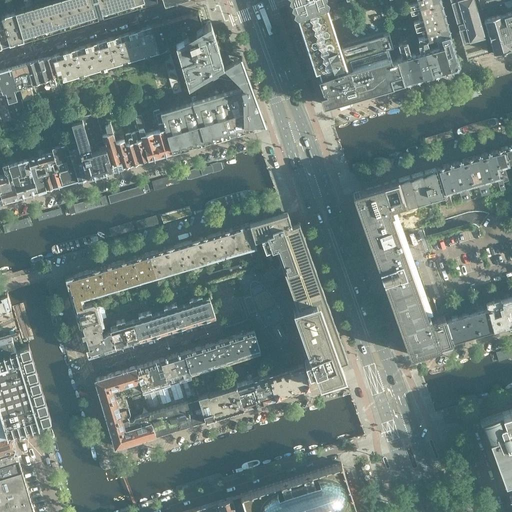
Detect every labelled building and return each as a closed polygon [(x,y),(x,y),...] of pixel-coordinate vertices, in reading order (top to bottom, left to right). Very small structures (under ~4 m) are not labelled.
[(70,26),(61,0),(55,0),(52,1),(60,29),(61,29),(69,27),(69,26),(70,26)] [(79,23),(71,0),(61,0),(70,26),(78,24),(78,23),(79,23)] [(102,15),(97,0),(71,0),(79,23),(98,18),(98,16),(102,15)] [(117,12),(113,0),(97,0),(102,15),(103,16),(117,12)] [(131,8),(128,0),(113,0),(117,12),(131,8)] [(145,4),(143,0),(128,0),(131,8),(145,4)] [(292,0),(317,76),(347,66),(340,45),(339,45),(324,0),(292,0)] [(439,0),(437,0),(409,8),(408,9),(409,13),(419,10),(421,14),(442,8),(439,0)] [(409,8),(437,0),(416,0),(417,1),(408,4),(409,8)] [(449,0),(453,10),(452,10),(452,12),(453,11),(456,21),(455,22),(456,23),(459,33),(459,34),(460,34),(462,41),(468,39),(484,35),(473,0),(449,0)] [(511,0),(478,0),(481,8),(494,4),(496,12),(499,11),(500,14),(484,19),(493,52),(510,47),(511,46),(511,0)] [(60,29),(52,1),(43,4),(51,31),(51,32),(60,29),(59,29),(60,29)] [(51,31),(43,4),(34,6),(42,34),(50,32),(51,31)] [(42,34),(34,6),(25,9),(33,37),(41,35),(41,34),(42,34)] [(414,25),(444,16),(442,8),(421,14),(410,17),(412,26),(414,25)] [(33,37),(25,9),(15,12),(23,40),(24,40),(32,37),(33,37)] [(223,61),(211,22),(210,22),(210,21),(195,31),(194,24),(202,22),(198,11),(167,20),(167,21),(170,29),(175,27),(175,30),(185,27),(187,34),(172,42),(185,84),(210,70),(221,64),(223,63),(222,61),(223,61)] [(23,40),(15,12),(4,15),(5,16),(1,17),(4,28),(9,44),(23,40)] [(447,25),(444,16),(414,25),(415,29),(424,27),(426,31),(447,25)] [(170,47),(165,30),(170,29),(167,21),(167,20),(138,29),(146,54),(170,47)] [(426,40),(436,37),(440,36),(449,33),(447,25),(426,31),(427,35),(418,38),(419,42),(422,41),(426,40)] [(9,44),(4,28),(0,29),(0,27),(0,40),(2,46),(9,44)] [(146,54),(138,29),(114,36),(122,61),(146,54)] [(403,83),(396,57),(391,59),(387,46),(392,44),(388,30),(340,45),(347,66),(317,76),(322,90),(324,90),(325,93),(319,95),(323,106),(329,104),(328,104),(329,106),(403,83)] [(456,56),(449,33),(440,36),(450,69),(457,67),(458,64),(456,56)] [(122,61),(114,36),(91,43),(98,68),(122,61)] [(450,69),(440,36),(436,37),(438,45),(433,47),(440,72),(443,71),(445,71),(450,69)] [(422,78),(415,52),(410,53),(406,40),(402,41),(413,80),(417,79),(422,78)] [(440,72),(433,47),(428,48),(426,40),(422,41),(431,75),(436,74),(440,73),(440,72)] [(413,80),(402,41),(397,43),(401,56),(396,57),(403,83),(407,82),(409,81),(413,80)] [(431,75),(422,41),(419,42),(417,43),(419,51),(415,52),(422,78),(423,77),(423,78),(427,76),(431,75)] [(98,68),(91,43),(67,50),(74,76),(98,68)] [(468,58),(482,54),(481,49),(466,54),(468,58)] [(74,76),(67,50),(51,55),(57,74),(58,80),(74,76)] [(57,74),(51,55),(42,57),(50,84),(55,83),(52,75),(57,74)] [(266,124),(241,56),(240,56),(240,57),(223,66),(225,68),(222,69),(221,64),(210,70),(211,72),(213,74),(214,75),(216,76),(218,77),(220,78),(221,79),(223,79),(225,79),(226,80),(229,80),(231,80),(232,80),(234,79),(236,79),(242,85),(242,89),(241,88),(241,87),(160,111),(161,111),(160,111),(160,112),(172,151),(180,149),(253,128),(261,125),(266,124)] [(50,84),(42,57),(26,62),(32,81),(43,78),(46,80),(48,85),(50,84)] [(33,87),(32,81),(26,62),(18,64),(31,104),(38,102),(35,94),(32,95),(30,88),(33,87)] [(31,104),(18,64),(11,67),(17,88),(18,87),(19,92),(22,91),(24,97),(21,98),(23,106),(31,104)] [(17,88),(11,67),(0,69),(0,83),(2,92),(5,91),(8,101),(17,98),(14,89),(17,88)] [(11,120),(9,113),(2,92),(0,83),(0,109),(4,122),(11,120)] [(478,95),(475,86),(448,94),(450,103),(478,95)] [(448,103),(446,95),(419,103),(421,112),(448,103)] [(125,110),(123,105),(115,107),(116,113),(125,110)] [(116,113),(115,107),(107,110),(108,116),(116,114),(116,113)] [(26,115),(23,108),(16,111),(18,118),(26,115)] [(77,179),(67,143),(66,140),(57,113),(56,109),(42,113),(53,151),(55,160),(58,170),(62,183),(62,184),(73,180),(77,179)] [(172,151),(160,112),(159,109),(153,111),(157,122),(158,122),(160,129),(153,131),(159,155),(172,151)] [(18,118),(16,111),(9,113),(11,120),(18,118)] [(74,130),(71,120),(68,112),(60,114),(65,132),(74,130)] [(123,165),(116,141),(109,118),(106,119),(107,122),(104,122),(106,131),(109,133),(102,135),(96,113),(83,116),(82,117),(71,120),(74,130),(81,153),(87,176),(123,165)] [(159,155),(153,131),(145,133),(143,126),(144,126),(141,114),(135,116),(142,139),(142,138),(148,158),(159,155)] [(461,135),(462,135),(501,125),(498,115),(459,126),(459,127),(458,127),(458,128),(457,129),(457,130),(457,131),(457,132),(457,133),(458,133),(458,134),(459,134),(460,135),(461,135)] [(454,138),(452,130),(422,138),(425,146),(454,138)] [(142,138),(142,139),(137,140),(135,131),(131,132),(140,161),(148,158),(142,138)] [(140,161),(131,132),(125,134),(128,142),(125,143),(131,163),(140,161)] [(131,163),(125,143),(124,139),(116,141),(123,165),(131,163)] [(87,176),(81,153),(76,155),(73,143),(69,144),(69,142),(67,143),(77,179),(87,176)] [(509,164),(508,162),(504,146),(493,149),(501,178),(507,176),(504,165),(509,164)] [(62,183),(58,170),(54,171),(51,161),(55,160),(53,151),(49,152),(47,147),(43,148),(45,153),(54,185),(62,183)] [(501,178),(493,149),(483,152),(491,178),(496,177),(499,186),(504,185),(501,178)] [(491,178),(483,152),(474,155),(484,191),(489,189),(486,180),(491,178)] [(45,153),(37,156),(39,164),(43,163),(46,174),(42,175),(46,188),(54,185),(45,153)] [(484,191),(474,155),(464,158),(472,184),(477,182),(480,192),(484,191)] [(46,188),(42,175),(38,176),(34,166),(39,164),(37,156),(28,158),(37,190),(46,188)] [(37,190),(28,158),(22,160),(21,157),(19,158),(20,161),(18,161),(28,193),(37,190)] [(472,184),(464,158),(455,161),(465,196),(469,195),(467,186),(472,184)] [(28,193),(18,161),(9,164),(18,196),(28,193)] [(465,196),(455,161),(445,164),(453,190),(458,188),(461,198),(465,196)] [(18,196),(9,164),(8,162),(2,164),(5,174),(0,175),(0,174),(0,193),(2,201),(18,196)] [(218,163),(215,164),(185,173),(188,182),(218,173),(221,172),(223,170),(224,170),(224,168),(225,167),(225,166),(225,165),(224,165),(223,164),(222,164),(221,163),(218,163)] [(432,313),(412,256),(409,248),(395,208),(392,209),(391,205),(403,200),(403,201),(404,201),(406,207),(434,198),(438,197),(444,195),(446,202),(451,201),(448,191),(453,190),(445,164),(429,168),(397,178),(398,179),(397,178),(351,191),(409,354),(418,351),(423,350),(422,349),(429,347),(430,348),(431,347),(437,345),(438,345),(440,344),(445,342),(445,343),(446,342),(452,340),(446,321),(444,314),(431,318),(429,314),(432,313)] [(180,184),(177,174),(152,181),(155,191),(180,184)] [(151,191),(149,183),(109,195),(111,203),(151,191)] [(210,212),(211,212),(256,198),(257,198),(258,197),(258,196),(258,195),(258,194),(258,193),(258,192),(257,191),(256,190),(255,190),(254,189),(209,202),(208,203),(207,203),(207,204),(207,205),(206,206),(206,207),(206,208),(207,209),(207,210),(208,210),(208,211),(209,211),(210,212)] [(110,206),(107,195),(68,207),(71,217),(110,206)] [(36,214),(38,221),(63,214),(61,207),(36,214)] [(193,214),(191,207),(160,217),(162,224),(193,214)] [(324,294),(299,222),(295,223),(291,224),(287,211),(264,218),(265,218),(262,219),(267,233),(266,233),(267,235),(271,248),(275,247),(295,303),(296,307),(317,300),(319,306),(320,306),(321,307),(320,308),(324,319),(325,319),(325,321),(329,333),(330,333),(330,334),(330,335),(334,347),(335,346),(335,348),(334,348),(339,360),(340,362),(344,360),(347,359),(324,294)] [(136,221),(139,231),(159,225),(156,215),(136,221)] [(30,218),(0,226),(0,235),(32,226),(30,218)] [(267,235),(266,233),(267,233),(262,219),(265,218),(264,218),(249,222),(232,227),(235,236),(239,249),(256,244),(254,239),(267,235)] [(106,229),(109,240),(135,233),(132,222),(106,229)] [(239,249),(235,236),(232,227),(215,232),(222,254),(239,249)] [(222,254),(215,232),(199,237),(205,259),(222,254)] [(102,237),(102,236),(101,235),(99,234),(96,234),(94,234),(68,242),(71,250),(96,242),(99,241),(100,240),(101,239),(102,237)] [(205,259),(199,237),(182,242),(189,264),(205,259)] [(189,264),(182,242),(166,246),(172,269),(189,264)] [(172,269),(166,246),(149,251),(156,274),(172,269)] [(156,274),(149,251),(132,256),(139,279),(156,274)] [(139,279),(132,256),(116,261),(122,284),(139,279)] [(261,263),(259,258),(243,263),(244,269),(261,263)] [(122,284),(116,261),(99,266),(106,289),(122,284)] [(244,269),(243,263),(226,268),(228,274),(244,269)] [(106,289),(99,266),(82,271),(89,293),(106,289)] [(211,279),(228,274),(226,268),(209,274),(211,279)] [(89,293),(82,271),(65,276),(74,307),(83,304),(80,296),(89,293)] [(206,287),(204,281),(195,284),(196,290),(206,287)] [(196,290),(195,284),(178,289),(180,295),(196,290)] [(180,295),(178,289),(161,294),(163,299),(180,295)] [(511,322),(511,297),(510,289),(505,290),(508,300),(502,302),(507,324),(511,322)] [(11,306),(7,292),(0,294),(0,308),(9,306),(9,307),(11,306)] [(163,299),(161,294),(145,299),(146,304),(163,299)] [(215,316),(210,298),(209,298),(201,300),(202,298),(201,295),(195,296),(202,320),(215,316)] [(202,320),(195,296),(189,298),(190,301),(193,303),(184,305),(190,324),(202,320)] [(146,304),(145,299),(128,304),(130,309),(146,304)] [(501,299),(486,304),(487,309),(493,328),(507,324),(502,302),(501,299)] [(334,347),(330,335),(330,334),(330,333),(329,333),(325,321),(325,319),(324,319),(320,308),(321,307),(320,306),(319,306),(317,300),(296,307),(292,308),(310,357),(304,359),(309,372),(314,370),(319,383),(345,375),(340,362),(339,360),(334,348),(335,348),(335,346),(334,347)] [(100,318),(96,303),(93,301),(83,304),(74,307),(79,324),(100,318)] [(190,324),(184,305),(176,308),(177,306),(176,302),(170,304),(177,328),(190,324)] [(130,309),(128,304),(117,307),(118,313),(130,309)] [(177,328),(170,304),(163,306),(165,309),(167,311),(159,313),(164,331),(177,328)] [(0,337),(16,333),(9,307),(9,306),(0,308),(0,337)] [(493,328),(487,309),(473,313),(479,332),(493,328)] [(164,331),(159,313),(150,316),(152,314),(150,310),(145,311),(152,335),(164,331)] [(152,335),(145,311),(138,313),(139,317),(142,319),(133,321),(139,339),(152,335)] [(479,332),(473,313),(446,321),(452,340),(479,332)] [(102,333),(100,326),(102,326),(100,318),(79,324),(84,343),(103,337),(102,333)] [(139,339),(133,321),(125,324),(125,322),(124,319),(120,320),(127,343),(139,339)] [(127,343),(120,320),(116,321),(117,324),(118,326),(110,328),(110,330),(115,347),(127,343)] [(216,361),(231,356),(259,347),(253,329),(172,354),(179,376),(191,373),(189,369),(216,361)] [(115,347),(110,330),(106,331),(106,332),(102,333),(103,337),(84,343),(88,355),(115,347)] [(44,397),(42,388),(39,388),(39,386),(41,386),(38,377),(36,377),(36,375),(38,375),(35,366),(33,366),(32,364),(34,363),(32,354),(30,355),(29,353),(31,352),(28,343),(23,345),(19,332),(16,333),(0,337),(0,433),(10,431),(23,427),(32,424),(33,427),(31,428),(32,428),(32,429),(32,430),(33,430),(33,431),(34,432),(35,433),(36,433),(38,434),(39,434),(40,434),(41,434),(42,434),(43,433),(44,433),(44,432),(45,431),(46,431),(46,430),(47,429),(47,428),(48,427),(48,426),(48,425),(48,424),(47,423),(46,424),(45,421),(51,419),(48,410),(46,410),(45,408),(47,408),(45,399),(43,399),(42,397),(44,397)] [(511,346),(493,353),(495,362),(511,357),(511,346)] [(300,357),(298,351),(281,357),(282,361),(294,357),(295,359),(300,357)] [(193,422),(179,376),(172,354),(135,366),(141,387),(144,394),(145,400),(147,405),(149,413),(155,433),(193,422)] [(282,361),(281,357),(269,360),(271,365),(282,361)] [(309,386),(302,363),(297,364),(298,367),(286,371),(292,391),(304,387),(309,386)] [(141,387),(135,366),(134,366),(133,365),(129,366),(129,368),(125,369),(129,383),(130,382),(132,389),(141,387)] [(129,383),(125,369),(120,370),(119,369),(115,371),(114,372),(118,385),(120,391),(124,390),(126,391),(132,389),(130,382),(129,383)] [(292,391),(286,371),(273,375),(272,372),(268,374),(275,397),(280,395),(292,391)] [(118,385),(114,372),(95,378),(96,381),(95,382),(96,386),(97,387),(107,384),(108,388),(118,385)] [(205,418),(198,395),(191,373),(179,376),(193,422),(205,418)] [(275,397),(268,374),(258,377),(259,379),(253,381),(259,401),(275,397)] [(259,401),(253,381),(247,383),(246,380),(236,383),(243,406),(259,401)] [(243,406),(236,383),(234,383),(235,385),(207,393),(207,392),(198,395),(205,418),(243,406)] [(121,395),(120,391),(118,385),(108,388),(107,384),(97,387),(100,395),(99,396),(100,400),(101,400),(102,401),(121,395)] [(126,404),(124,399),(122,398),(121,395),(102,401),(102,402),(101,404),(102,407),(104,408),(105,412),(119,408),(118,407),(126,404)] [(127,414),(128,412),(126,404),(118,407),(119,408),(105,412),(106,416),(105,418),(106,421),(108,422),(108,423),(127,417),(127,414)] [(511,408),(501,412),(500,410),(479,418),(486,438),(488,437),(508,491),(511,489),(511,408)] [(155,433),(149,413),(140,415),(142,422),(141,423),(145,437),(149,435),(150,436),(154,435),(154,434),(155,433)] [(145,437),(141,423),(142,422),(140,415),(134,417),(132,420),(129,421),(130,427),(134,440),(135,440),(136,441),(139,440),(140,438),(145,437)] [(121,430),(130,427),(129,421),(127,417),(108,423),(108,424),(107,425),(108,429),(110,429),(112,437),(122,434),(121,430)] [(134,440),(130,427),(121,430),(122,434),(112,437),(111,439),(112,442),(114,443),(115,446),(134,440)] [(0,452),(15,448),(12,437),(10,431),(10,432),(10,431),(0,433),(0,452)] [(0,465),(18,459),(16,451),(15,448),(0,452),(0,465)] [(0,511),(33,511),(18,459),(0,465),(0,511)] [(357,511),(352,494),(341,462),(240,493),(246,511),(357,511)] [(180,511),(241,511),(246,511),(240,493),(180,511)]
